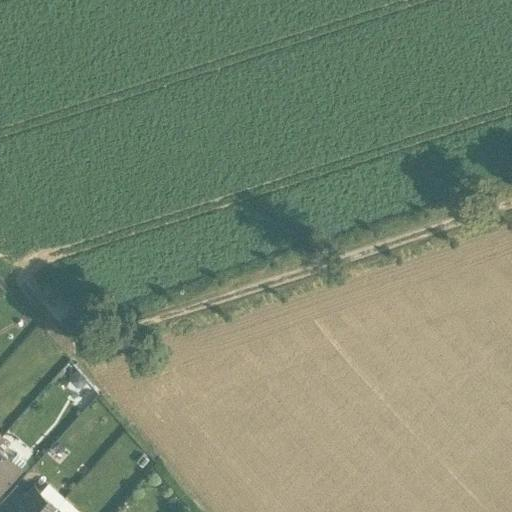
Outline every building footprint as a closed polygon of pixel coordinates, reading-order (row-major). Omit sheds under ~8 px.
[(76,392),(85,385),(92,394),(96,391),(75,364),(62,374),(76,392)] [(11,458),(0,448),(0,470),(2,468),(11,458)] [(2,468),(0,470),(0,488),(11,476),(2,468)] [(15,484),(0,500),(0,510),(1,511),(10,511),(25,495),(26,494),(15,484)] [(49,511),(57,504),(35,484),(26,494),(25,495),(10,511),(49,511)]
